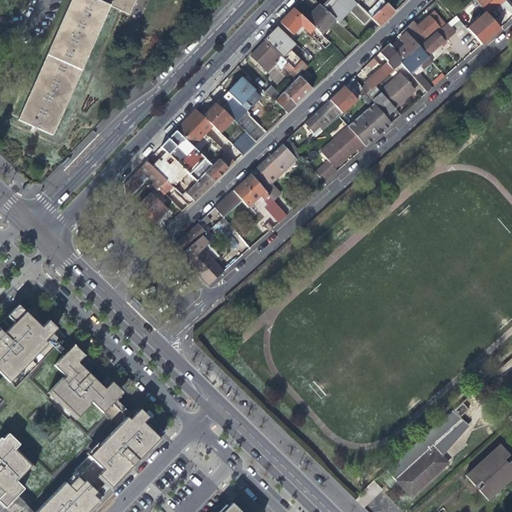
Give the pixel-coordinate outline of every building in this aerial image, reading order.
[(71,0),(17,122),(52,137),(109,7),(129,16),(135,0),(71,0)] [(331,0),(323,8),(336,21),(338,23),(348,12),(364,27),(370,20),(349,0),(331,0)] [(349,0),(370,20),(378,27),(394,12),(381,0),(349,0)] [(511,15),(511,5),(507,0),(505,0),(504,1),(502,0),(473,0),(476,4),(477,3),(489,15),(494,10),(499,14),(503,11),(506,9),(511,15)] [(321,36),(336,21),(323,8),(320,5),(312,13),(306,20),(315,29),(321,36)] [(309,35),(315,29),(306,20),(294,9),(287,16),(279,24),(291,35),(300,26),(309,35)] [(417,48),(438,29),(429,19),(435,14),(432,12),(416,26),(406,35),(411,40),(410,40),(417,48)] [(484,13),(465,29),(480,46),(491,36),(499,28),(484,13)] [(445,25),(435,14),(429,19),(438,29),(439,30),(445,25)] [(408,26),(402,32),(410,40),(411,40),(406,35),(416,26),(412,23),(408,26)] [(446,24),(445,25),(439,30),(418,48),(426,56),(438,45),(440,47),(443,45),(444,44),(444,43),(454,34),(446,24)] [(400,41),(404,45),(410,40),(402,32),(397,37),(400,41)] [(267,36),(263,40),(281,58),(300,76),(307,68),(271,33),(267,36)] [(404,45),(395,53),(403,61),(418,48),(417,48),(410,40),(404,45)] [(283,68),(295,81),(298,78),(300,76),(281,58),(280,60),(264,44),(256,51),(251,56),(267,72),(276,64),(281,69),(283,68)] [(403,61),(395,53),(387,45),(378,53),(382,57),(385,61),(384,62),(392,71),(400,64),(403,61)] [(431,62),(426,56),(418,48),(403,61),(400,64),(426,93),(431,89),(417,73),(422,69),(423,70),(424,68),(431,62)] [(346,92),(343,88),(328,102),(341,116),(364,95),(392,71),(384,62),(372,73),(363,81),(365,83),(350,96),(346,92)] [(379,91),(380,93),(393,108),(405,97),(414,89),(399,73),(379,91)] [(434,86),(444,77),(441,74),(431,83),(434,86)] [(302,81),(298,78),(295,81),(279,97),(273,104),(285,114),(311,90),(302,81)] [(230,98),(220,109),(228,117),(232,120),(244,132),(255,142),(265,133),(245,112),(258,98),(239,79),(229,89),(226,93),(230,98)] [(263,94),(273,104),(279,97),(270,88),(263,94)] [(395,109),(393,108),(380,93),(371,102),(386,118),(391,113),(395,109)] [(309,143),(341,116),(328,102),(303,125),(311,133),(312,137),(308,141),(309,143)] [(377,129),(381,133),(391,124),(372,104),(346,127),(347,128),(361,144),(373,133),(377,129)] [(215,130),(228,117),(220,109),(215,105),(209,110),(202,118),(211,127),(215,130)] [(192,147),(211,127),(202,118),(195,111),(181,126),(175,131),(192,147)] [(232,120),(228,117),(215,130),(219,133),(232,120)] [(358,153),(365,147),(361,144),(347,128),(320,153),(327,161),(314,174),(323,184),(337,172),(334,169),(341,163),(355,150),(358,153)] [(365,147),(381,133),(377,129),(373,133),(361,144),(365,147)] [(248,149),(255,142),(244,132),(231,145),(241,155),(248,149)] [(287,140),(281,146),(292,158),(296,155),(299,152),(287,140)] [(299,158),(296,155),(292,158),(281,146),(249,176),(263,191),(273,202),(280,196),(270,185),(299,158)] [(165,172),(150,157),(146,162),(166,181),(172,187),(181,195),(195,182),(182,169),(177,174),(183,180),(177,187),(171,180),(165,172)] [(218,158),(203,173),(213,181),(221,174),(228,167),(218,158)] [(155,181),(160,186),(166,181),(146,162),(141,167),(123,185),(124,196),(126,199),(142,182),(140,180),(145,176),(153,183),(155,181)] [(192,201),(213,181),(203,173),(195,182),(181,195),(185,199),(188,197),(190,199),(192,201)] [(177,174),(171,180),(177,187),(183,180),(177,174)] [(277,224),(286,217),(273,202),(263,191),(249,176),(242,183),(232,192),(242,202),(248,209),(256,202),(259,198),(266,206),(263,209),(277,224)] [(160,186),(167,192),(172,187),(166,181),(160,186)] [(174,203),(181,195),(172,187),(167,192),(165,195),(174,203)] [(223,219),(242,202),(232,192),(214,209),(223,219)] [(148,193),(135,207),(152,224),(157,220),(166,210),(154,198),(153,198),(148,193)] [(256,202),(263,209),(266,206),(259,198),(256,202)] [(196,225),(197,226),(202,232),(208,227),(206,225),(202,220),(196,225)] [(202,232),(197,226),(172,248),(180,255),(201,237),(210,229),(208,227),(202,232)] [(180,255),(194,271),(209,258),(202,251),(208,245),(201,237),(180,255)] [(224,272),(209,258),(194,271),(208,286),(224,272)] [(44,342),(55,330),(47,321),(40,328),(24,312),(8,330),(1,323),(0,323),(0,374),(9,383),(46,344),(44,342)] [(75,343),(65,353),(52,366),(64,378),(62,379),(61,378),(49,391),(77,418),(81,413),(89,406),(88,405),(90,403),(116,428),(101,442),(73,471),(77,476),(67,486),(63,483),(34,511),(88,511),(109,490),(130,468),(140,458),(153,445),(163,433),(148,419),(136,407),(129,414),(115,401),(126,392),(115,382),(105,391),(76,364),(86,354),(75,343)] [(483,383),(471,393),(477,399),(484,393),(483,383)] [(461,402),(451,411),(457,417),(467,409),(461,402)] [(384,470),(409,497),(447,463),(437,453),(465,427),(457,417),(451,411),(384,470)] [(0,490),(11,501),(22,490),(14,482),(28,469),(11,452),(17,446),(6,435),(0,441),(0,440),(0,490)] [(499,446),(464,477),(473,487),(478,482),(482,486),(476,490),(485,500),(511,476),(511,460),(506,464),(502,460),(508,455),(499,446)] [(382,489),(373,480),(352,498),(361,507),(382,489)] [(243,511),(232,500),(221,511),(243,511)]
